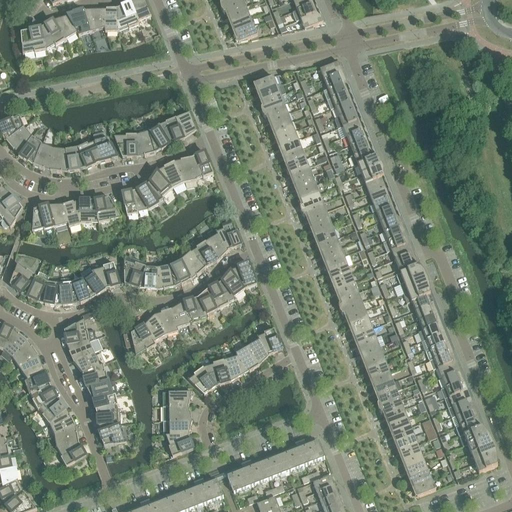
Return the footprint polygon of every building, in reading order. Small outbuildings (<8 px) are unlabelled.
[(138,24),(152,19),(144,0),(139,0),(131,6),(138,24)] [(221,10),(222,11),(243,2),(242,0),(223,0),(220,2),(221,6),(221,7),(221,8),(221,9),(221,10)] [(301,0),(294,3),(297,13),(316,5),(316,3),(316,2),(315,0),(314,0),(301,0)] [(224,15),(225,15),(227,20),(229,19),(247,12),(243,2),(222,11),(222,12),(223,13),(224,15)] [(316,5),(297,13),(301,22),(320,15),(319,14),(320,13),(320,11),(319,10),(317,9),(316,5)] [(138,24),(131,6),(118,11),(118,34),(119,34),(129,30),(129,31),(140,27),(138,24)] [(105,31),(104,31),(105,34),(118,34),(118,11),(107,12),(99,13),(105,31)] [(247,12),(229,19),(227,20),(230,28),(251,21),(247,12)] [(79,39),(91,35),(85,13),(74,16),(74,17),(67,19),(77,36),(79,39)] [(105,31),(99,13),(85,13),(91,35),(104,31),(105,31)] [(320,15),(301,22),(305,32),(313,30),(313,29),(324,25),(323,24),(324,22),(323,21),(322,19),(321,18),(320,15)] [(65,43),(77,36),(67,19),(53,23),(65,43)] [(230,28),(232,32),(234,37),(254,29),(251,21),(230,28)] [(56,49),(65,43),(53,23),(41,31),(46,53),(55,47),(56,49)] [(238,47),(239,46),(251,42),(251,44),(259,42),(259,41),(254,29),(234,37),(238,47)] [(46,53),(41,31),(21,35),(23,57),(24,57),(24,56),(35,54),(35,55),(46,53)] [(324,82),(343,75),(342,71),(342,69),(342,68),(341,67),(340,66),(339,65),(329,69),(328,67),(319,69),(320,69),(324,82)] [(343,75),(324,82),(328,92),(347,84),(345,81),(346,79),(346,77),(345,76),(343,75)] [(254,88),(254,89),(255,91),(257,97),(277,89),(273,79),(266,80),(267,82),(254,88)] [(347,84),(328,92),(323,93),(327,103),(332,101),(351,94),(349,90),(350,88),(349,87),(348,85),(347,85),(347,84)] [(257,97),(261,106),(281,98),(277,89),(257,97)] [(351,94),(332,101),(327,103),(331,112),(336,110),(354,103),(353,100),(353,98),(353,96),(352,95),(351,94)] [(261,106),(263,110),(262,111),(262,112),(262,113),(262,114),(262,115),(263,116),(285,107),(281,98),(261,106)] [(354,103),(336,110),(339,120),(358,113),(357,109),(357,107),(357,106),(356,105),(355,104),(354,103)] [(266,120),(268,124),(288,116),(285,107),(263,116),(263,117),(264,117),(264,118),(265,119),(265,120),(266,120)] [(358,113),(339,120),(343,129),(362,122),(360,119),(361,117),(361,115),(360,114),(358,113)] [(176,121),(184,142),(197,133),(190,115),(176,121)] [(268,124),(269,126),(271,133),(292,125),(288,116),(268,124)] [(7,145),(25,130),(20,119),(0,127),(0,130),(3,138),(4,138),(7,144),(7,145)] [(184,142),(176,121),(166,125),(167,126),(160,128),(160,127),(159,128),(171,147),(184,142)] [(362,122),(343,129),(347,139),(365,132),(364,128),(365,126),(364,125),(363,123),(362,123),(362,122)] [(271,133),(272,134),(275,142),(295,134),(292,125),(271,133)] [(171,147),(159,128),(149,134),(155,156),(156,156),(161,152),(162,153),(171,147)] [(137,138),(138,160),(145,158),(145,159),(155,156),(149,134),(147,129),(136,133),(137,138)] [(19,158),(32,140),(25,130),(7,145),(14,153),(14,152),(19,157),(19,158)] [(365,132),(347,139),(351,148),(369,141),(368,138),(368,136),(368,134),(367,133),(366,132),(365,132)] [(110,146),(107,140),(105,134),(93,137),(95,143),(100,166),(111,163),(111,162),(117,161),(118,160),(116,156),(110,146)] [(275,142),(276,143),(278,151),(299,143),(295,134),(275,142)] [(138,160),(137,138),(126,138),(126,139),(116,140),(116,139),(114,140),(123,161),(138,160)] [(42,147),(32,140),(19,158),(28,164),(34,168),(42,147)] [(369,141),(351,148),(354,158),(373,151),(372,147),(372,145),(372,144),(371,142),(369,142),(369,141)] [(78,151),(87,171),(100,166),(95,143),(94,144),(95,145),(88,147),(88,146),(78,151)] [(282,160),(284,159),(302,152),(299,143),(278,151),(282,160)] [(51,174),(54,151),(42,147),(34,168),(44,172),(45,171),(51,174)] [(66,152),(54,151),(51,174),(62,175),(62,174),(69,175),(66,152)] [(87,171),(78,151),(66,152),(69,175),(80,173),(87,171)] [(373,151),(354,158),(350,159),(354,169),(358,167),(377,160),(375,157),(376,155),(376,153),(375,152),(373,151)] [(282,160),(285,169),(306,161),(302,152),(284,159),(282,160)] [(192,161),(196,183),(197,183),(197,182),(203,179),(203,180),(214,176),(205,155),(192,161)] [(377,160),(358,167),(362,177),(383,168),(382,167),(382,166),(381,164),(380,163),(378,161),(377,160)] [(196,183),(192,161),(181,163),(175,165),(174,165),(184,185),(196,183)] [(285,169),(286,170),(289,178),(309,170),(306,161),(285,169)] [(158,174),(173,191),(184,185),(174,165),(164,170),(165,170),(158,174)] [(383,168),(362,177),(366,187),(384,179),(384,178),(384,176),(384,175),(384,173),(384,172),(384,170),(383,168)] [(289,178),(290,179),(292,187),(313,179),(309,170),(289,178)] [(150,186),(165,203),(163,200),(173,191),(158,174),(150,186)] [(292,187),(293,188),(296,196),(316,188),(313,179),(292,187)] [(366,187),(369,196),(388,189),(388,188),(388,187),(388,185),(387,184),(386,183),(384,179),(366,187)] [(137,193),(149,213),(159,207),(158,206),(164,203),(165,203),(150,186),(137,193)] [(296,196),(297,197),(299,204),(320,197),(316,188),(296,196)] [(369,196),(373,206),(392,198),(391,198),(392,196),(392,194),(391,193),(389,192),(388,189),(369,196)] [(3,191),(0,192),(0,210),(14,200),(3,191)] [(149,213),(137,193),(137,194),(123,196),(128,219),(138,216),(138,215),(149,213)] [(299,204),(301,209),(300,209),(300,210),(301,211),(301,212),(301,213),(301,214),(323,206),(320,197),(299,204)] [(377,215),(395,208),(395,207),(396,205),(395,204),(394,203),(393,202),(392,198),(373,206),(373,207),(370,208),(372,215),(376,214),(377,215)] [(16,223),(20,216),(23,211),(14,200),(0,210),(0,218),(3,222),(2,223),(1,227),(4,230),(8,231),(10,229),(10,230),(11,231),(16,223)] [(95,203),(100,226),(110,224),(110,222),(120,220),(121,220),(122,220),(110,200),(95,203)] [(64,208),(70,230),(81,226),(81,203),(74,205),(64,208)] [(100,226),(95,203),(81,203),(81,226),(92,226),(92,225),(99,225),(99,226),(100,226)] [(305,218),(307,223),(327,215),(323,206),(301,214),(302,215),(302,216),(303,217),(303,218),(304,218),(305,218)] [(55,230),(48,208),(34,212),(34,217),(31,217),(27,227),(33,227),(33,235),(34,235),(44,232),(44,233),(55,230)] [(48,208),(55,230),(68,226),(69,230),(70,230),(64,208),(62,208),(48,208)] [(377,215),(380,224),(399,217),(399,215),(399,213),(398,212),(397,211),(395,208),(377,215)] [(307,223),(310,232),(330,224),(327,215),(307,223)] [(380,224),(384,234),(403,227),(403,226),(403,224),(403,223),(402,222),(400,221),(399,217),(380,224)] [(310,232),(311,233),(314,240),(334,232),(330,224),(310,232)] [(216,234),(228,253),(242,248),(233,227),(223,231),(224,232),(217,235),(217,234),(216,234)] [(384,234),(388,243),(407,236),(406,236),(407,234),(407,232),(406,231),(404,230),(403,227),(384,234)] [(314,240),(314,242),(317,249),(337,241),(334,232),(314,240)] [(228,253),(216,234),(218,237),(206,245),(218,264),(228,253)] [(392,253),(410,246),(410,245),(411,243),(410,242),(409,241),(408,240),(407,236),(388,243),(383,245),(387,255),(392,253)] [(317,249),(318,251),(320,257),(340,249),(337,241),(317,249)] [(218,264),(206,245),(197,250),(197,251),(192,255),(191,254),(190,254),(205,272),(218,264)] [(392,253),(395,262),(414,255),(414,253),(414,251),(413,250),(412,249),(410,246),(392,253)] [(320,257),(321,260),(324,267),(344,259),(340,249),(320,257)] [(362,263),(367,261),(363,252),(358,254),(362,263)] [(205,272),(190,254),(181,263),(191,283),(192,283),(192,282),(197,278),(197,279),(205,272)] [(414,255),(395,262),(399,272),(418,265),(418,264),(418,263),(418,261),(417,260),(415,259),(414,255)] [(324,267),(325,269),(328,276),(348,268),(344,259),(324,267)] [(181,263),(170,268),(175,290),(176,290),(175,290),(181,287),(182,288),(191,283),(181,263)] [(139,291),(146,270),(136,266),(135,267),(125,264),(124,264),(124,273),(125,280),(125,287),(139,291)] [(22,297),(36,279),(28,272),(27,273),(19,267),(18,266),(10,288),(11,288),(22,297)] [(93,274),(106,292),(120,288),(114,266),(103,269),(104,271),(94,274),(93,274)] [(232,273),(245,291),(257,287),(249,266),(238,270),(239,270),(232,273)] [(170,268),(158,270),(157,293),(158,293),(164,292),(175,290),(170,268)] [(328,276),(328,278),(331,285),(351,277),(348,268),(328,276)] [(404,285),(425,277),(425,276),(423,274),(422,272),(421,270),(419,269),(419,268),(396,277),(400,287),(404,285)] [(106,292),(93,274),(90,270),(81,276),(83,281),(91,302),(92,302),(97,298),(97,299),(106,292)] [(158,270),(146,270),(139,291),(146,292),(157,293),(158,270)] [(222,285),(232,297),(236,303),(234,300),(245,291),(232,273),(222,285)] [(36,279),(22,297),(28,300),(28,301),(38,305),(47,284),(50,279),(39,274),(37,280),(36,279)] [(331,285),(332,287),(335,294),(355,286),(351,277),(331,285)] [(425,277),(404,285),(400,287),(404,296),(429,286),(428,283),(427,280),(425,277)] [(83,281),(71,285),(74,308),(81,305),(81,306),(91,302),(83,281)] [(56,309),(59,286),(47,284),(38,305),(39,305),(45,306),(45,307),(56,309)] [(71,285),(59,286),(56,309),(63,308),(63,309),(74,308),(71,285)] [(210,291),(220,311),(229,307),(229,305),(235,302),(235,303),(236,303),(232,297),(222,285),(210,291)] [(335,294),(338,303),(358,295),(355,286),(335,294)] [(412,304),(430,297),(430,295),(430,293),(430,292),(430,288),(429,286),(404,296),(403,297),(407,306),(412,304)] [(380,297),(377,288),(371,290),(375,299),(380,297)] [(220,311),(210,291),(198,301),(208,321),(209,321),(207,318),(220,311)] [(338,303),(340,307),(339,308),(339,309),(339,310),(339,311),(340,312),(340,313),(362,304),(358,295),(338,303)] [(430,297),(412,304),(415,314),(435,306),(435,305),(434,304),(434,303),(433,302),(432,301),(430,297)] [(208,321),(198,301),(184,305),(191,327),(201,323),(201,322),(207,320),(208,321)] [(344,317),(345,321),(365,313),(362,304),(340,313),(340,314),(341,315),(342,316),(343,317),(344,317)] [(184,305),(172,312),(178,334),(177,331),(191,327),(184,305)] [(435,306),(415,314),(419,323),(438,316),(436,312),(437,311),(436,310),(436,308),(436,307),(435,306)] [(98,316),(96,312),(90,314),(83,318),(84,322),(94,318),(96,321),(99,320),(99,318),(98,316)] [(178,334),(172,312),(161,315),(162,316),(154,318),(166,338),(178,334)] [(345,321),(346,323),(349,330),(369,322),(365,313),(345,321)] [(438,316),(419,323),(423,333),(443,325),(442,324),(442,322),(441,321),(440,320),(439,320),(438,316)] [(166,338),(154,318),(144,329),(156,348),(154,345),(166,338)] [(67,348),(90,344),(94,342),(96,341),(95,332),(87,334),(85,323),(84,322),(65,333),(65,334),(67,348)] [(349,330),(349,332),(352,339),(372,331),(369,322),(349,330)] [(443,325),(423,333),(419,334),(422,344),(427,342),(445,335),(444,331),(444,330),(444,329),(444,327),(443,326),(443,325)] [(0,351),(4,353),(13,332),(1,326),(0,326),(0,351)] [(156,348),(144,329),(132,336),(131,336),(136,359),(137,358),(146,353),(147,354),(156,348)] [(352,339),(356,348),(376,340),(372,331),(352,339)] [(13,332),(4,353),(1,358),(10,365),(13,361),(28,344),(19,337),(13,332)] [(257,339),(269,358),(283,353),(275,332),(264,336),(265,337),(259,339),(258,338),(257,339)] [(445,335),(427,342),(430,352),(450,344),(450,343),(449,341),(448,340),(448,339),(447,339),(445,335)] [(269,358),(257,339),(259,342),(247,349),(259,369),(259,368),(269,358)] [(356,348),(356,349),(359,357),(380,349),(376,340),(356,348)] [(90,344),(67,348),(70,355),(69,355),(74,365),(95,355),(99,353),(94,342),(90,344)] [(28,344),(13,361),(20,371),(39,358),(32,349),(32,350),(28,344)] [(450,344),(430,352),(434,361),(453,354),(451,350),(451,349),(451,348),(451,346),(451,345),(450,344)] [(259,369),(247,349),(237,356),(243,377),(249,374),(250,374),(259,369)] [(359,357),(360,358),(363,366),(383,358),(380,349),(359,357)] [(453,354),(434,361),(430,363),(433,372),(438,371),(458,363),(457,362),(457,360),(456,359),(455,358),(454,358),(453,354)] [(95,355),(74,365),(83,376),(104,367),(106,366),(101,355),(96,358),(95,355)] [(224,363),(230,385),(231,385),(243,377),(237,356),(236,356),(237,359),(224,363)] [(25,385),(44,372),(39,359),(39,358),(20,371),(28,383),(25,385)] [(363,366),(363,367),(366,375),(387,367),(383,358),(363,366)] [(230,385),(224,363),(213,366),(214,367),(204,370),(203,370),(203,371),(216,389),(217,389),(230,385)] [(458,363),(438,371),(442,380),(460,373),(459,369),(459,368),(459,367),(459,365),(458,364),(458,363)] [(104,367),(83,376),(87,390),(109,385),(106,374),(105,375),(103,368),(104,368),(104,367)] [(366,375),(367,376),(370,384),(390,376),(387,367),(366,375)] [(216,389),(203,371),(194,377),(195,378),(189,382),(189,381),(188,382),(204,398),(205,397),(216,389)] [(29,396),(51,389),(47,378),(46,379),(44,372),(25,385),(29,396)] [(445,390),(465,382),(465,381),(464,380),(464,379),(463,378),(462,377),(460,373),(442,380),(445,390)] [(370,384),(370,385),(373,393),(394,385),(390,376),(370,384)] [(465,382),(445,390),(441,392),(445,401),(449,400),(468,392),(466,389),(466,387),(466,386),(466,385),(466,383),(465,382)] [(115,383),(109,385),(87,390),(94,403),(116,398),(116,397),(118,397),(115,383)] [(373,393),(374,394),(377,402),(397,394),(394,385),(373,393)] [(38,412),(58,401),(51,389),(29,396),(30,397),(34,402),(33,403),(38,412)] [(468,392),(449,400),(445,401),(448,411),(473,401),(472,400),(472,399),(471,398),(470,397),(469,396),(468,392)] [(163,410),(169,410),(188,409),(192,394),(163,395),(163,410)] [(377,402),(379,406),(378,406),(378,407),(378,408),(378,409),(378,410),(379,411),(401,403),(397,394),(377,402)] [(97,417),(120,416),(120,415),(119,415),(117,408),(119,408),(116,398),(94,403),(97,417)] [(50,427),(67,412),(58,401),(38,412),(38,413),(39,413),(44,418),(43,419),(50,427)] [(457,419),(475,411),(474,408),(474,406),(474,405),(474,404),(473,402),(473,401),(448,411),(452,420),(457,419)] [(382,415),(384,420),(404,412),(401,403),(379,411),(379,412),(380,413),(380,414),(381,415),(382,416),(382,415)] [(423,405),(418,407),(421,415),(426,413),(423,405)] [(188,409),(169,410),(163,410),(164,424),(170,424),(192,424),(188,409)] [(475,411),(457,419),(452,420),(456,430),(460,428),(480,420),(480,419),(479,418),(478,417),(478,416),(477,415),(475,411)] [(50,427),(55,438),(76,428),(71,418),(70,419),(67,412),(50,427)] [(384,420),(385,421),(388,429),(408,421),(404,412),(384,420)] [(100,435),(121,428),(120,416),(97,417),(98,428),(99,428),(100,435)] [(480,420),(460,428),(456,430),(460,439),(464,438),(483,430),(481,427),(481,425),(481,424),(481,423),(481,421),(480,420)] [(388,429),(388,430),(391,438),(411,430),(408,421),(388,429)] [(431,425),(430,422),(422,425),(426,434),(429,433),(433,431),(431,425)] [(192,424),(170,424),(164,424),(164,438),(166,438),(189,438),(192,424)] [(76,428),(55,438),(57,450),(79,446),(78,435),(77,435),(76,429),(76,428)] [(121,428),(100,435),(104,449),(127,445),(127,444),(126,445),(123,438),(125,438),(121,428)] [(391,438),(395,447),(415,439),(411,430),(391,438)] [(483,430),(464,438),(460,439),(463,449),(468,447),(489,439),(488,436),(487,435),(485,433),(483,430)] [(437,440),(435,435),(433,431),(429,433),(426,434),(429,443),(431,442),(433,442),(437,440)] [(189,438),(166,438),(166,439),(170,449),(169,450),(173,460),(194,452),(189,438)] [(395,447),(395,448),(398,455),(418,448),(415,439),(395,447)] [(491,442),(489,439),(468,447),(472,457),(494,448),(493,445),(491,442)] [(6,440),(0,442),(0,460),(10,458),(8,448),(6,448),(5,441),(6,441),(6,440)] [(325,461),(317,441),(307,445),(299,448),(306,468),(325,461)] [(79,446),(57,450),(57,451),(63,460),(61,460),(67,470),(87,459),(79,446)] [(299,448),(292,451),(281,455),(289,475),(306,468),(299,448)] [(398,455),(399,457),(402,464),(422,456),(418,448),(398,455)] [(495,451),(494,448),(472,457),(475,466),(497,458),(496,454),(495,451)] [(281,455),(269,460),(263,462),(271,482),(289,475),(281,455)] [(402,464),(402,466),(405,473),(425,465),(422,456),(402,464)] [(10,458),(0,460),(0,474),(16,472),(16,471),(12,472),(10,458)] [(497,458),(475,466),(479,476),(498,469),(498,468),(498,465),(497,461),(497,458)] [(263,462),(253,466),(245,469),(253,489),(271,482),(263,462)] [(405,473),(406,475),(409,482),(429,474),(425,465),(405,473)] [(227,476),(232,489),(234,496),(253,489),(245,469),(227,476)] [(16,472),(0,474),(0,492),(18,484),(16,472)] [(409,482),(409,484),(412,491),(432,483),(429,474),(409,482)] [(313,485),(317,494),(335,488),(331,478),(330,478),(330,479),(313,485)] [(198,487),(205,507),(224,500),(216,480),(206,484),(198,487)] [(416,501),(417,500),(436,493),(432,483),(412,491),(416,501)] [(18,484),(0,492),(0,497),(3,503),(7,509),(24,494),(18,484)] [(180,494),(181,497),(186,511),(192,511),(205,507),(198,487),(180,494)] [(335,488),(317,494),(320,503),(338,497),(335,488)] [(24,494),(7,509),(8,511),(37,511),(30,503),(31,503),(24,494)] [(186,511),(181,497),(180,494),(162,501),(166,511),(186,511)] [(338,497),(320,503),(323,511),(324,511),(342,506),(338,497)] [(271,511),(279,509),(275,500),(258,506),(257,507),(259,511),(271,511)] [(144,508),(145,511),(166,511),(162,501),(152,505),(144,508)]
